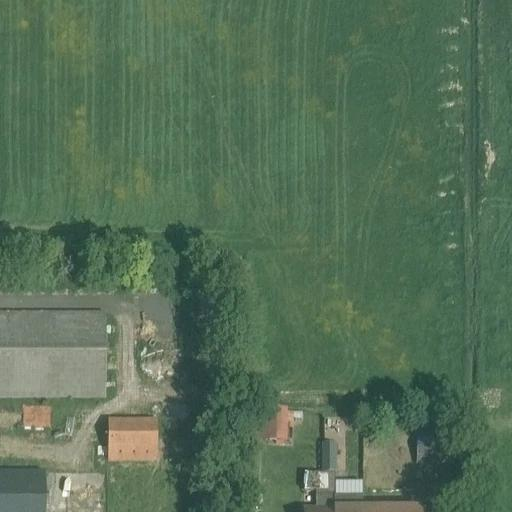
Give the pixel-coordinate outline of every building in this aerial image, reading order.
[(0,400),(104,401),(104,316),(0,315),(0,400)] [(155,463),(155,423),(106,423),(106,463),(155,463)] [(415,438),(415,462),(451,462),(451,438),(415,438)] [(320,447),(320,475),(335,475),(335,447),(320,447)] [(0,511),(42,511),(43,475),(0,474),(0,511)] [(332,478),(321,478),(302,478),(302,494),(314,494),(313,511),(332,511),(332,497),(332,478)] [(332,497),(332,511),(361,511),(361,497),(332,497)] [(95,511),(95,501),(79,500),(78,511),(95,511)]
